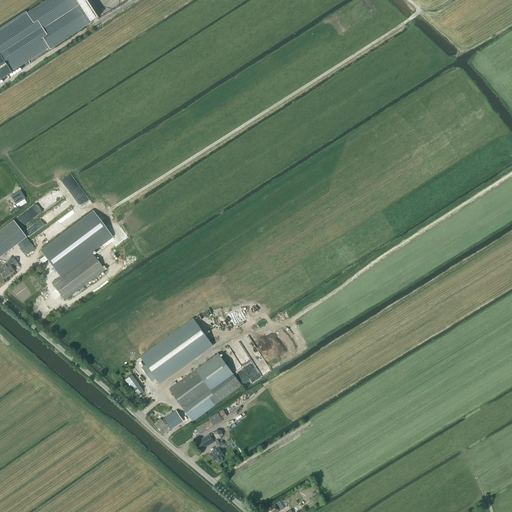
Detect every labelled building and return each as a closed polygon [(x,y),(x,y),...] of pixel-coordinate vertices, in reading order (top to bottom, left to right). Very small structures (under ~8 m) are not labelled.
[(49,50),(92,23),(91,21),(97,17),(85,0),(49,0),(27,16),(34,27),(38,24),(47,37),(42,40),(48,47),(49,50)] [(0,30),(0,53),(11,71),(12,72),(14,71),(48,48),(42,40),(47,37),(38,24),(34,27),(27,16),(25,14),(0,30)] [(0,78),(11,71),(0,53),(0,78)] [(20,193),(11,199),(16,206),(25,199),(20,193)] [(91,214),(39,254),(57,279),(51,283),(64,300),(104,270),(91,253),(100,247),(110,239),(95,220),(91,214)] [(11,222),(0,229),(0,257),(1,256),(10,249),(17,244),(26,237),(13,220),(11,222)] [(2,268),(0,269),(0,273),(4,278),(9,274),(9,275),(14,271),(11,268),(17,263),(13,258),(1,267),(2,268)] [(205,336),(197,324),(195,321),(141,358),(146,365),(142,368),(152,381),(156,378),(159,384),(212,346),(205,336)] [(219,354),(169,390),(192,421),(206,411),(206,412),(242,386),(219,354)] [(184,421),(176,411),(162,421),(161,420),(156,423),(157,425),(156,426),(163,435),(184,421)] [(216,431),(214,435),(216,439),(221,439),(224,435),(221,431),(216,431)] [(210,435),(197,443),(202,451),(214,443),(210,435)] [(211,453),(209,454),(214,462),(216,461),(217,463),(218,462),(218,463),(219,464),(220,464),(222,462),(223,462),(223,460),(222,460),(223,460),(223,459),(224,458),(223,458),(224,457),(222,453),(218,448),(211,452),(211,453)] [(275,505),(268,509),(269,511),(278,511),(279,511),(285,509),(280,501),(275,505)]
